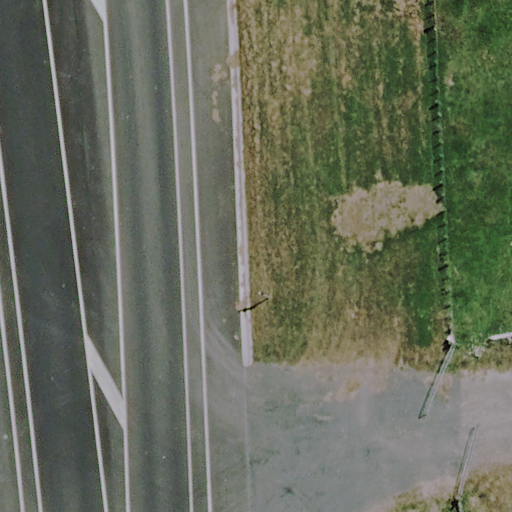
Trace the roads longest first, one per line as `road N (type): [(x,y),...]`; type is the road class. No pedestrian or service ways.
road 1 (unclassified): [(89,0),(143,511)]
road 2 (track): [(356,511),(511,471)]
